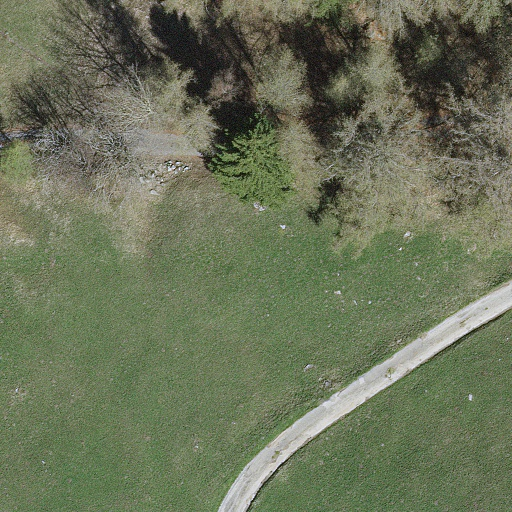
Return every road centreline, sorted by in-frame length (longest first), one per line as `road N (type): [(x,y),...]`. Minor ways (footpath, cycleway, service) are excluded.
road 1 (track): [(0,157),(511,121)]
road 2 (track): [(511,306),(306,429),(240,511)]
